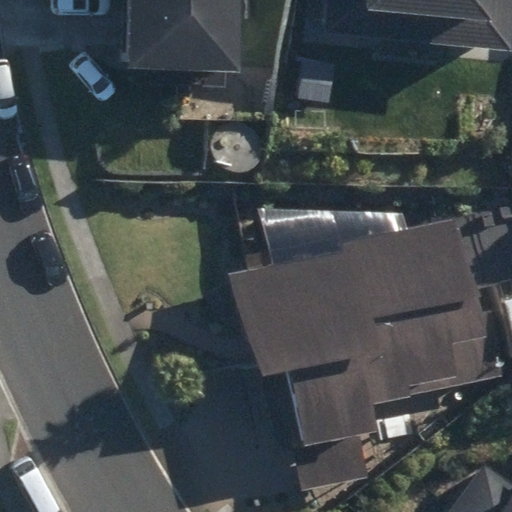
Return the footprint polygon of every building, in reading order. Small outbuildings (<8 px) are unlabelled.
[(111,0),(109,67),(218,71),(220,0),(111,0)] [(309,0),(306,31),(490,50),(494,0),(309,0)] [(324,252),(215,274),(236,377),(271,370),(294,488),(355,476),(346,431),(358,429),(353,405),(494,376),(481,310),(460,314),(441,219),(322,243),(324,252)] [(511,280),(491,284),(500,344),(511,341),(511,280)] [(511,511),(511,498),(504,493),(507,488),(476,464),(439,511),(511,511)]
